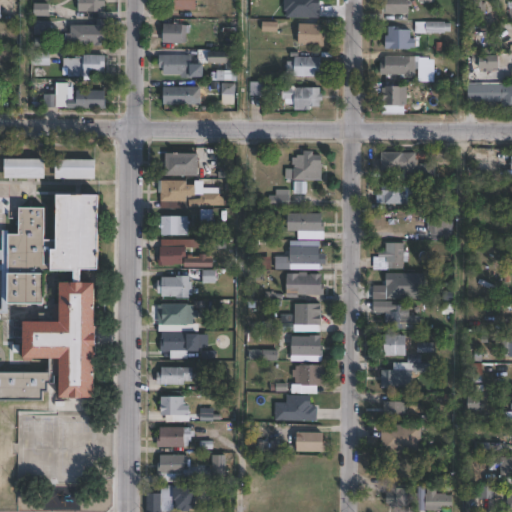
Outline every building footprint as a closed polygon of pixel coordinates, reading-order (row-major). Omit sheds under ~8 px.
[(106,0),(106,7),(104,6),(104,12),(78,11),(78,0),(106,0)] [(197,0),(197,10),(170,10),(170,0),(197,0)] [(410,0),(410,15),(386,14),(386,11),(383,11),(383,0),(410,0)] [(483,0),(483,3),(486,3),(487,15),(471,15),(471,3),(473,3),(473,0),(483,0)] [(50,4),(50,16),(35,16),(35,4),(50,4)] [(107,36),(107,47),(95,46),(95,45),(81,45),(81,42),(65,42),(66,34),(71,34),(71,25),(98,25),(98,19),(109,19),(109,36),(107,36)] [(51,21),(51,35),(35,35),(35,21),(51,21)] [(446,22),(446,23),(452,23),(452,33),(416,34),(416,22),(446,22)] [(190,26),(190,45),(164,44),(165,24),(184,24),(184,25),(190,26)] [(327,25),(326,47),(299,45),(300,24),(327,25)] [(398,27),(398,30),(411,30),(411,39),(416,39),(416,48),(412,48),(412,50),(386,49),(387,35),(389,35),(389,27),(398,27)] [(237,52),(236,71),(227,71),(227,64),(212,63),(212,60),(210,60),(210,64),(199,63),(199,55),(197,55),(197,53),(199,53),(199,50),(210,51),(237,52)] [(51,52),(50,66),(35,66),(35,65),(32,65),(32,52),(35,52),(51,52)] [(100,55),(106,55),(106,69),(105,69),(105,74),(102,74),(102,75),(94,75),(94,77),(77,77),(77,75),(75,75),(75,78),(70,78),(70,75),(63,75),(63,67),(64,67),(64,65),(63,65),(63,63),(64,63),(64,58),(76,58),(76,56),(81,56),(81,57),(85,57),(85,55),(88,55),(91,55),(95,55),(95,54),(100,55)] [(193,55),(193,79),(182,79),(182,75),(163,75),(163,69),(160,69),(160,55),(193,55)] [(501,56),(501,69),(494,69),(494,72),(489,72),(489,69),(481,69),(482,62),(474,62),(474,55),(501,56)] [(416,57),(416,61),(420,61),(420,69),(416,69),(416,77),(406,77),(406,75),(382,75),(382,62),(386,62),(386,56),(416,57)] [(322,58),(322,66),(325,66),(325,77),(289,77),(289,61),(296,61),(296,57),(322,58)] [(235,69),(213,69),(213,79),(235,79),(235,69)] [(220,103),(234,103),(234,83),(220,83),(220,103)] [(511,85),(511,114),(503,114),(503,102),(468,102),(468,85),(511,85)] [(192,87),(192,106),(165,105),(165,87),(192,87)] [(405,115),(384,115),(384,88),(387,88),(387,87),(409,87),(408,106),(405,106),(405,115)] [(321,88),(321,93),(324,93),(324,101),(322,101),(322,107),(312,107),(312,111),(295,111),(295,105),(286,105),(286,99),(283,99),(283,92),(284,92),(284,88),(321,88)] [(107,109),(68,109),(68,100),(77,100),(77,91),(107,91),(107,109)] [(313,150),(313,154),(321,154),(321,179),(304,179),(304,180),(284,180),(284,167),(293,167),(293,164),(291,164),(291,156),(296,156),(296,154),(303,154),(303,150),(313,150)] [(197,175),(165,175),(165,152),(197,152),(197,175)] [(417,153),(417,181),(402,181),(402,172),(382,171),(383,152),(417,153)] [(43,158),(43,178),(3,178),(3,158),(43,158)] [(94,158),(93,178),(53,178),(54,158),(94,158)] [(511,180),(503,180),(503,172),(511,173),(511,180)] [(185,180),(185,184),(194,184),(194,180),(202,180),(202,186),(218,187),(218,192),(202,192),(202,193),(194,193),(194,195),(185,195),(185,209),(160,208),(160,179),(185,180)] [(407,206),(383,206),(383,186),(422,186),(422,204),(407,204),(407,206)] [(288,207),(288,189),(269,189),(269,207),(288,207)] [(97,194),(97,269),(80,269),(80,281),(93,281),(92,397),(69,397),(69,401),(54,400),(54,383),(46,383),(46,391),(42,391),(42,400),(0,399),(0,371),(48,371),(49,356),(21,355),(22,320),(52,320),(52,303),(58,303),(58,280),(73,281),(73,269),(50,269),(50,271),(42,271),(42,302),(5,302),(6,233),(17,233),(17,206),(44,206),(44,239),(55,240),(56,193),(97,194)] [(219,193),(219,195),(222,195),(223,205),(188,205),(188,198),(199,198),(199,194),(203,194),(203,193),(219,193)] [(320,230),(287,230),(287,212),(320,212),(320,230)] [(455,213),(455,217),(453,217),(453,223),(455,223),(454,228),(452,227),(452,235),(430,235),(430,232),(427,232),(427,218),(431,218),(431,216),(447,216),(447,212),(455,213)] [(187,234),(160,235),(160,216),(187,216),(187,234)] [(212,238),(212,247),(185,247),(185,256),(182,256),(182,263),(173,263),(173,265),(157,266),(157,253),(159,253),(159,246),(185,246),(185,242),(182,242),(182,238),(212,238)] [(318,240),(318,253),(325,253),(325,264),(290,264),(290,269),(275,269),(275,256),(289,256),(289,240),(318,240)] [(410,252),(409,263),(405,263),(404,270),(388,270),(388,271),(373,271),(373,258),(381,258),(381,252),(385,252),(385,243),(406,244),(405,252),(410,252)] [(212,257),(212,267),(183,266),(183,256),(212,257)] [(271,269),(246,268),(246,259),(251,259),(251,257),(271,257),(271,269)] [(307,271),(307,274),(310,274),(310,273),(321,273),(321,284),(324,284),(324,294),(286,294),(286,273),(298,273),(299,271),(307,271)] [(189,276),(189,281),(190,281),(190,284),(193,284),(192,292),(189,292),(188,297),(175,297),(175,296),(161,296),(161,293),(157,293),(158,280),(161,281),(161,276),(175,277),(175,275),(189,276)] [(201,300),(201,307),(193,307),(192,324),(187,324),(187,325),(161,325),(161,324),(156,324),(156,304),(161,304),(161,303),(187,303),(187,304),(193,304),(193,300),(201,300)] [(423,326),(423,332),(407,332),(407,326),(406,326),(406,330),(389,329),(389,323),(387,323),(387,313),(373,313),(373,302),(393,302),(393,306),(405,306),(406,317),(408,317),(408,318),(417,318),(417,325),(423,326)] [(320,303),(320,332),(294,331),(294,307),(301,307),(301,303),(320,303)] [(207,334),(207,347),(199,347),(199,353),(188,352),(188,351),(187,351),(187,358),(169,358),(169,350),(160,350),(160,331),(187,332),(187,334),(207,334)] [(320,335),(320,343),(322,343),(322,355),(321,355),(321,361),(290,361),(290,336),(309,336),(309,335),(320,335)] [(396,335),(396,336),(408,336),(408,340),(411,340),(411,349),(408,349),(408,356),(386,356),(386,335),(396,335)] [(511,337),(511,358),(511,357),(506,357),(506,345),(503,345),(503,340),(506,340),(506,337),(511,337)] [(438,345),(438,354),(415,354),(415,344),(438,345)] [(324,365),(324,386),(317,386),(317,393),(291,393),(291,390),(289,390),(289,387),(291,387),(291,384),(294,384),(295,377),(292,377),(292,369),(295,369),(295,365),(299,365),(299,364),(324,365)] [(195,371),(195,377),(192,377),(192,381),(183,381),(183,385),(156,384),(156,371),(160,372),(160,366),(192,367),(192,371),(195,371)] [(414,372),(413,390),(382,389),(382,371),(414,372)] [(310,395),(310,403),(313,403),(313,421),(275,420),(276,402),(286,402),(286,395),(310,395)] [(183,396),(183,405),(189,405),(189,415),(186,415),(186,421),(175,421),(175,417),(160,417),(160,396),(183,396)] [(484,398),(484,411),(468,411),(468,398),(484,398)] [(406,420),(385,420),(385,402),(406,402),(406,420)] [(184,426),(184,428),(191,428),(191,430),(193,430),(193,436),(191,436),(190,441),(188,441),(188,446),(183,446),(183,447),(157,447),(157,435),(159,435),(159,426),(184,426)] [(422,426),(422,453),(382,452),(382,426),(422,426)] [(323,432),(323,441),(326,441),(325,452),(296,452),(296,432),(323,432)] [(216,449),(200,449),(200,433),(216,433),(216,449)] [(183,454),(183,455),(187,455),(187,466),(198,466),(198,476),(183,476),(183,478),(174,478),(174,482),(158,482),(158,462),(159,462),(159,455),(183,454)] [(227,475),(211,475),(211,454),(227,454),(227,475)] [(511,485),(500,485),(500,475),(502,475),(502,458),(511,458),(511,485)] [(172,484),(172,488),(195,488),(195,500),(196,500),(195,509),(188,509),(188,511),(180,511),(180,509),(175,509),(175,508),(172,508),(172,511),(160,511),(160,484),(172,484)] [(495,484),(495,498),(476,498),(476,488),(482,488),(482,484),(495,484)] [(437,486),(437,493),(448,493),(448,494),(453,494),(453,506),(443,506),(443,511),(426,511),(426,493),(428,493),(428,486),(437,486)] [(412,488),(412,492),(419,492),(418,506),(392,505),(392,503),(387,503),(388,491),(392,492),(393,488),(412,488)] [(159,493),(159,511),(144,511),(144,493),(159,493)]
